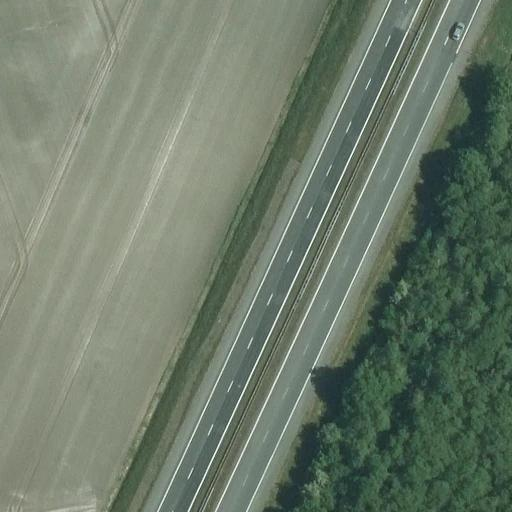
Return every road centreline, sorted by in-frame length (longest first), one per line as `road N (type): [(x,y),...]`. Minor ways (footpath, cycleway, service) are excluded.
road 1 (motorway): [(406,0),(174,511)]
road 2 (motorway): [(235,511),(467,0)]
